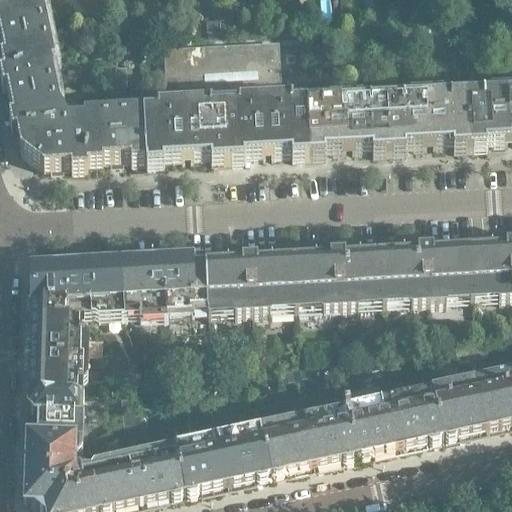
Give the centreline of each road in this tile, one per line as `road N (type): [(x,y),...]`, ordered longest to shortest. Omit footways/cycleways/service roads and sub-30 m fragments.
road 1 (residential): [(14,215),(51,225),(511,202)]
road 2 (residential): [(303,511),(511,468)]
road 3 (residential): [(14,215),(4,248),(0,392)]
